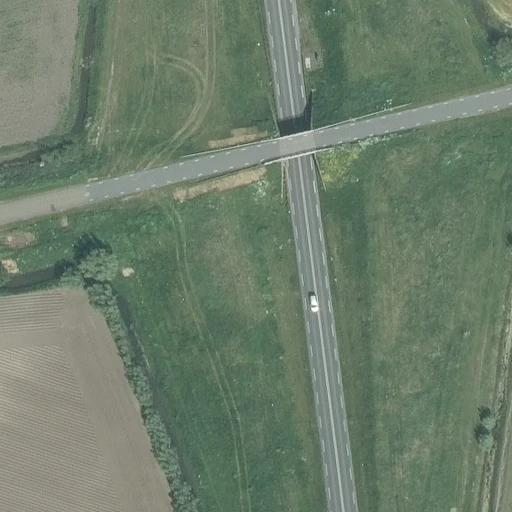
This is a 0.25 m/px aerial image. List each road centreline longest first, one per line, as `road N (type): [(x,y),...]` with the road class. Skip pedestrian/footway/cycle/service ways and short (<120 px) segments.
road 1 (tertiary): [(0,214),(511,97)]
road 2 (primary): [(276,0),(341,511)]
